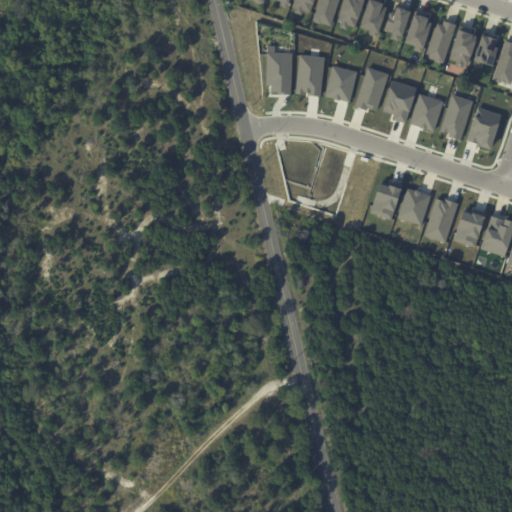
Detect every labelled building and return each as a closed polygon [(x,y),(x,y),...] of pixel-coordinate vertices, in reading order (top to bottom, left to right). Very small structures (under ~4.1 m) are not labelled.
[(290,0),(288,8),(280,6),(281,1),(278,0),(290,0)] [(294,0),(315,0),(311,14),(303,11),(302,15),(295,13),(296,8),(292,7),(294,0)] [(318,0),(338,0),(330,26),(312,20),(318,0)] [(344,0),(366,0),(357,28),(349,25),(347,30),(340,27),(341,23),(337,22),(344,0)] [(370,0),(377,0),(389,4),(378,38),(370,35),(371,30),(361,27),(370,0)] [(391,12),(395,13),(397,5),(413,10),(404,37),(400,36),(398,41),(391,38),(393,33),(385,30),(391,12)] [(415,13),(430,18),(429,21),(433,22),(423,53),(414,50),(415,46),(406,43),(415,13)] [(437,22),(443,24),(445,20),(456,24),(443,63),(426,57),(437,22)] [(462,26),(473,29),(472,33),(479,35),(469,66),(465,64),(463,68),(455,66),(456,61),(451,59),(462,26)] [(483,34),(498,39),(495,46),(500,47),(493,66),(484,63),(482,69),(473,65),(483,34)] [(505,40),(511,42),(511,80),(511,84),(493,78),(505,40)] [(267,52),(292,53),(291,95),(271,94),(272,86),(266,86),(267,52)] [(300,54),(325,57),(321,97),(296,94),(300,54)] [(333,66),(357,72),(350,103),(325,97),(333,66)] [(368,67),(389,74),(377,112),(355,105),(368,67)] [(393,80),(418,88),(407,124),(393,120),(395,115),(383,111),(393,80)] [(420,94),(444,101),(435,131),(411,124),(420,94)] [(452,94),(474,101),(461,141),(448,137),(449,133),(441,130),(452,94)] [(478,107),(503,115),(492,149),(467,141),(478,107)] [(380,179),(403,187),(392,220),(369,213),(380,179)] [(408,187),(432,195),(421,225),(397,217),(408,187)] [(436,198),(459,205),(447,243),(424,235),(436,198)] [(464,209),(473,212),(474,208),(487,212),(476,248),(453,241),(464,209)] [(492,214),(511,220),(511,241),(507,257),(481,248),(492,214)]
